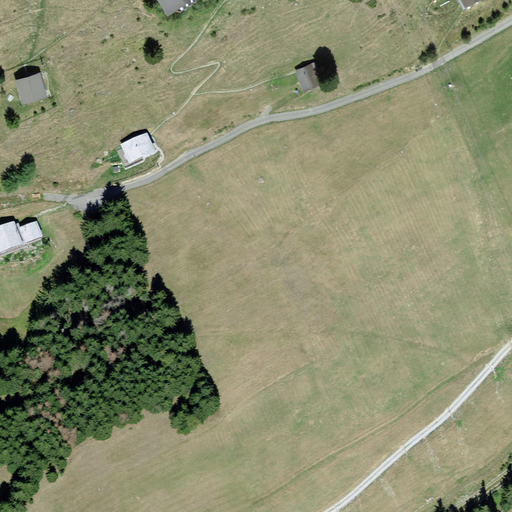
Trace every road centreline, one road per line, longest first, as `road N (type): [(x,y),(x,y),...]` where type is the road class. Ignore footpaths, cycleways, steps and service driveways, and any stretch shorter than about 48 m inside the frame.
road 1 (residential): [(511,20),(432,65),(320,109),(250,122),(148,179),(86,199)]
road 2 (track): [(327,511),(434,424),(511,343)]
